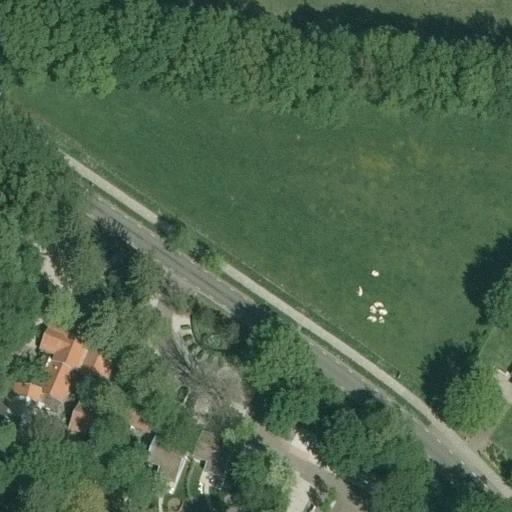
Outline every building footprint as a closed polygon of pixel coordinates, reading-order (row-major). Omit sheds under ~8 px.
[(105,353),(108,347),(93,341),(94,340),(90,339),(91,337),(65,326),(62,335),(50,330),(42,351),(56,357),(53,363),(43,359),(35,377),(44,381),(39,393),(16,386),(12,401),(5,427),(1,444),(33,452),(43,411),(57,413),(61,404),(76,374),(80,376),(81,374),(101,384),(106,372),(105,371),(106,368),(107,360),(105,353)] [(119,417),(81,402),(70,430),(85,436),(87,432),(109,441),(119,417)] [(150,437),(159,414),(129,402),(119,427),(127,430),(128,428),(150,437)] [(195,461),(225,473),(234,450),(204,438),(195,461)] [(148,459),(150,460),(148,465),(178,477),(187,454),(157,443),(153,453),(151,452),(148,459)] [(366,482),(383,488),(389,473),(372,466),(366,482)] [(96,511),(121,511),(127,498),(97,486),(88,509),(96,511)]
